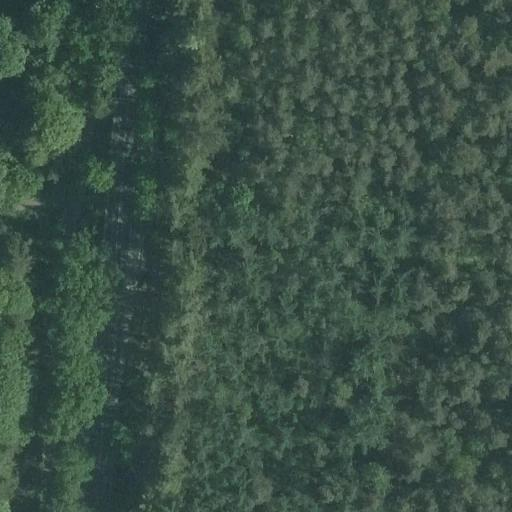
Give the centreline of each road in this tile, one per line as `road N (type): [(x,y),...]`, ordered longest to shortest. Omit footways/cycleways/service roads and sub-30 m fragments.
road 1 (track): [(374,511),(416,0)]
road 2 (secondary): [(94,511),(135,0)]
road 3 (track): [(119,196),(0,211)]
